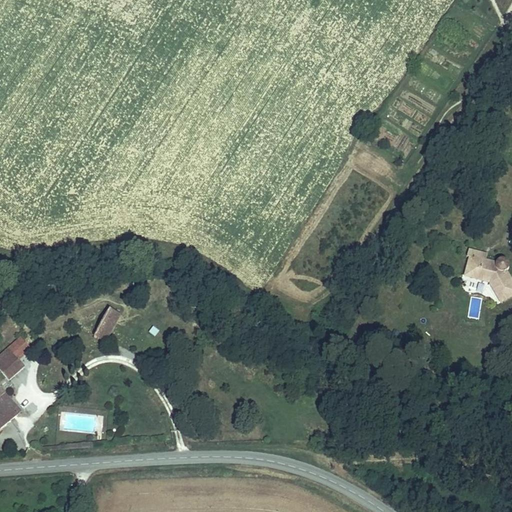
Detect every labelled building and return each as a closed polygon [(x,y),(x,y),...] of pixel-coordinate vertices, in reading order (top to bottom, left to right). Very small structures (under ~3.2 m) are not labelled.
[(470,251),(468,259),(473,260),(469,278),(492,284),(503,304),(511,299),(511,278),(508,272),(511,270),(511,267),(511,263),(508,261),(504,260),(501,261),(499,264),(482,259),(483,255),(470,251)] [(104,337),(120,310),(112,305),(96,332),(104,337)] [(1,346),(1,347),(7,353),(14,347),(8,340),(1,346)] [(7,353),(1,347),(0,347),(0,366),(9,377),(26,362),(14,348),(14,347),(7,353)] [(0,387),(0,424),(18,409),(0,387)]
